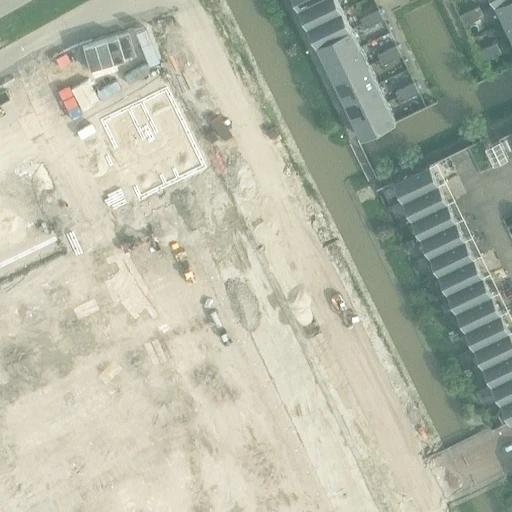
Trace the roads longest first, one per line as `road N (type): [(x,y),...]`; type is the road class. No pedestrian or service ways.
road 1 (unclassified): [(416,481),(185,0)]
road 2 (unclassified): [(21,59),(131,0)]
